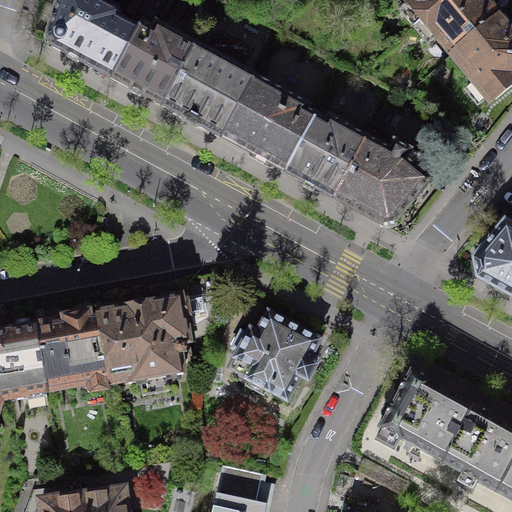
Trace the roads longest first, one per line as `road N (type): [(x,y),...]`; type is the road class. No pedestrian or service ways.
road 1 (tertiary): [(0,83),(240,213)]
road 2 (residential): [(0,286),(207,248),(240,213)]
road 3 (residential): [(400,299),(317,449),(301,511)]
road 4 (residential): [(400,299),(511,151)]
road 5 (tertiary): [(240,213),(400,299)]
road 6 (tertiary): [(400,299),(511,359)]
